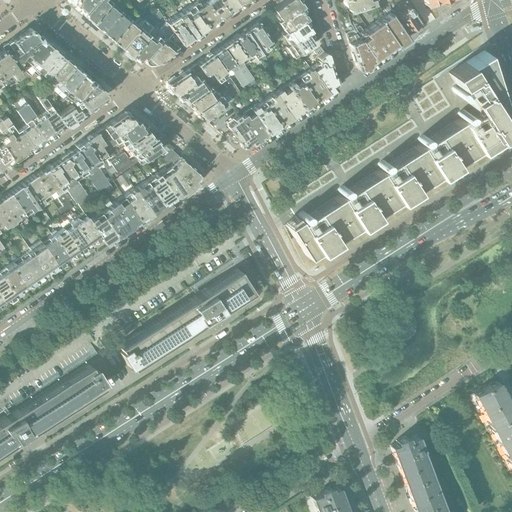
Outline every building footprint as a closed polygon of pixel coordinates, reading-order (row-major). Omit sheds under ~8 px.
[(74,0),(74,5),(82,12),(92,0),(74,0)] [(82,15),(90,22),(109,1),(109,0),(92,0),(82,12),(84,13),(82,15)] [(100,31),(118,10),(118,9),(125,0),(109,0),(109,1),(90,22),(100,31)] [(207,26),(217,19),(203,0),(195,0),(196,2),(192,5),(207,26)] [(227,12),(218,0),(203,0),(217,19),(222,16),(225,14),(227,12)] [(218,0),(227,12),(237,5),(233,0),(218,0)] [(281,20),(301,6),(298,2),(299,0),(286,0),(273,10),(280,20),(281,20)] [(343,0),(342,0),(344,6),(347,8),(348,8),(349,12),(374,4),(372,0),(343,0)] [(408,39),(404,34),(394,19),(392,16),(390,12),(386,0),(385,0),(378,2),(376,3),(379,11),(383,9),(387,14),(377,21),(394,45),(396,47),(408,39)] [(207,26),(192,5),(191,3),(175,15),(183,25),(189,21),(197,33),(207,26)] [(277,22),(284,32),(304,19),(305,18),(303,14),(303,11),(301,6),(281,20),(280,20),(277,22)] [(394,19),(404,34),(420,23),(409,8),(409,7),(406,7),(404,8),(404,10),(404,11),(397,16),(398,17),(394,19)] [(110,39),(127,18),(118,10),(100,31),(110,39)] [(128,55),(129,55),(154,24),(157,21),(149,14),(148,15),(147,14),(137,25),(119,47),(128,55)] [(175,15),(165,22),(171,30),(180,44),(197,33),(189,21),(183,25),(175,15)] [(159,39),(142,59),(142,61),(144,63),(146,64),(148,64),(149,64),(150,64),(151,63),(152,63),(153,63),(154,62),(155,61),(156,61),(176,47),(166,38),(165,35),(171,30),(165,22),(161,16),(157,21),(154,24),(164,33),(159,39)] [(119,47),(137,25),(127,18),(110,39),(119,47)] [(256,21),(263,32),(272,25),(270,22),(267,25),(266,23),(267,22),(264,19),(263,20),(261,18),(256,21)] [(304,34),(309,31),(309,30),(307,27),(307,23),(304,19),(284,32),(280,34),(288,44),(288,45),(304,34)] [(270,42),(271,42),(269,39),(263,32),(256,21),(244,29),(252,41),(249,43),(256,54),(272,43),(270,42)] [(394,45),(377,21),(366,28),(383,52),(386,53),(390,50),(391,47),(394,45)] [(154,24),(129,55),(138,63),(142,59),(159,39),(164,33),(154,24)] [(383,52),(366,28),(361,32),(357,26),(350,31),(372,60),(375,61),(379,58),(380,55),(383,52)] [(21,74),(29,65),(48,44),(38,35),(37,36),(34,33),(31,29),(26,29),(1,47),(2,48),(19,73),(21,74)] [(246,61),(256,54),(249,43),(252,41),(244,29),(231,39),(246,60),(246,61)] [(171,30),(165,35),(166,38),(176,47),(177,46),(180,44),(171,30)] [(288,45),(288,44),(284,47),(292,58),(304,50),(313,43),(311,39),(311,35),(309,31),(304,34),(288,45)] [(368,62),(372,60),(350,31),(345,34),(356,69),(359,70),(360,69),(361,70),(366,67),(367,66),(368,63),(368,62)] [(269,39),(271,42),(279,36),(277,33),(269,39)] [(241,63),(246,60),(231,39),(221,45),(247,83),(253,79),(241,63)] [(52,68),(62,56),(48,44),(29,65),(40,75),(48,65),(52,68)] [(241,87),(247,83),(221,45),(211,53),(225,74),(230,71),(241,87)] [(19,73),(2,48),(0,49),(0,84),(1,85),(19,73)] [(325,92),(324,92),(326,95),(332,90),(333,87),(333,86),(335,84),(325,53),(323,52),(321,50),(320,52),(318,49),(314,52),(319,58),(318,59),(316,64),(317,66),(310,70),(325,92)] [(456,94),(457,94),(458,94),(458,93),(459,92),(459,91),(458,90),(459,90),(466,101),(468,99),(474,109),(464,115),(464,114),(465,114),(465,113),(465,112),(465,111),(464,110),(463,110),(462,110),(461,111),(460,111),(459,112),(458,113),(458,114),(458,115),(458,116),(459,116),(459,117),(460,117),(461,116),(462,117),(425,141),(424,140),(425,140),(425,139),(425,138),(425,137),(424,136),(423,136),(422,136),(421,136),(420,137),(419,137),(418,138),(418,139),(418,140),(418,141),(419,142),(420,142),(421,142),(422,142),(385,166),(384,165),(385,165),(385,164),(386,163),(386,162),(385,162),(385,161),(384,161),(383,161),(382,161),(381,161),(380,162),(379,162),(379,163),(378,164),(378,165),(378,166),(378,167),(379,167),(380,167),(381,167),(382,167),(382,168),(345,191),(344,191),(345,190),(346,189),(345,188),(345,187),(344,187),(343,186),(342,187),(341,187),(340,187),(339,188),(339,189),(338,189),(338,190),(338,191),(338,192),(339,193),(340,193),(341,193),(342,193),(315,210),(305,217),(304,216),(305,216),(305,215),(305,214),(305,213),(305,212),(304,212),(303,212),(302,212),(301,212),(300,213),(299,213),(298,214),(298,215),(298,216),(298,217),(298,218),(299,218),(300,218),(301,218),(302,218),(302,219),(298,221),(296,218),(285,225),(305,257),(316,250),(317,252),(335,240),(334,239),(356,225),(357,226),(375,215),(374,213),(396,199),(397,201),(415,189),(414,188),(436,174),(437,175),(455,164),(454,162),(476,148),(477,150),(495,139),(494,137),(506,129),(495,111),(501,107),(498,99),(483,50),(448,73),(454,84),(455,83),(457,87),(457,88),(456,87),(455,87),(454,87),(453,87),(452,88),(452,89),(452,90),(452,91),(453,92),(454,93),(455,94),(456,94)] [(211,53),(195,63),(203,74),(207,71),(214,80),(215,81),(225,74),(211,53)] [(40,75),(53,86),(72,65),(62,56),(52,68),(48,65),(40,75)] [(270,72),(283,64),(280,61),(280,60),(268,68),(270,72)] [(173,94),(174,93),(198,77),(203,74),(195,63),(167,83),(167,89),(173,94)] [(321,95),(324,92),(325,92),(310,70),(309,69),(306,64),(301,67),(305,72),(298,77),(313,100),(313,101),(317,101),(321,98),(321,95)] [(59,90),(63,94),(81,73),(72,65),(53,86),(51,88),(50,88),(47,93),(42,95),(52,110),(57,106),(52,98),(59,90)] [(184,101),(205,87),(214,80),(207,71),(203,74),(198,77),(174,93),(177,97),(179,96),(183,102),(184,101)] [(73,104),(97,86),(81,73),(63,94),(73,103),(73,104)] [(313,100),(298,77),(297,76),(285,84),(302,108),(313,100)] [(193,111),(194,110),(233,84),(228,78),(218,84),(215,81),(214,80),(205,87),(184,101),(188,106),(190,107),(193,111)] [(233,84),(194,110),(197,114),(202,119),(227,102),(239,94),(240,94),(233,84)] [(302,108),(285,84),(263,99),(281,125),(285,123),(286,119),(294,114),(297,114),(301,112),(302,109),(302,108)] [(52,110),(62,126),(103,98),(103,92),(97,86),(73,104),(75,106),(72,108),(69,104),(60,110),(57,106),(52,110)] [(52,133),(62,126),(52,110),(42,95),(40,92),(34,96),(45,111),(40,114),(52,133)] [(52,133),(40,114),(35,117),(25,102),(25,103),(21,97),(15,101),(42,140),(52,133)] [(278,125),(281,125),(263,99),(250,108),(266,133),(278,125)] [(42,140),(15,101),(13,102),(16,108),(14,109),(25,125),(20,128),(32,146),(42,140)] [(266,133),(250,108),(248,106),(241,111),(242,113),(238,116),(236,114),(235,114),(254,141),(258,138),(258,139),(262,139),(266,136),(266,133)] [(122,113),(94,133),(101,144),(133,121),(128,114),(122,113)] [(250,144),(254,141),(235,114),(230,118),(232,121),(226,125),(229,130),(228,131),(229,131),(225,134),(226,140),(231,143),(236,140),(239,144),(243,145),(248,142),(250,144)] [(32,146),(20,128),(15,131),(5,116),(0,120),(22,153),(32,146)] [(0,142),(12,160),(22,153),(0,120),(0,119),(0,132),(3,136),(0,137),(0,142)] [(99,161),(144,129),(140,124),(139,123),(137,123),(135,119),(133,121),(101,144),(92,151),(96,156),(99,161)] [(106,170),(153,138),(147,130),(145,129),(144,129),(99,161),(100,162),(106,170)] [(85,141),(92,151),(101,144),(94,133),(84,140),(85,141)] [(138,164),(154,153),(165,145),(159,140),(159,141),(155,140),(153,137),(153,138),(106,170),(110,175),(115,171),(115,172),(134,159),(138,164)] [(100,162),(99,161),(96,156),(92,151),(85,141),(85,142),(83,141),(80,143),(79,145),(75,148),(103,188),(104,187),(109,184),(96,165),(100,162)] [(12,160),(0,142),(0,168),(6,164),(12,160)] [(177,156),(165,145),(154,153),(159,159),(161,158),(168,166),(177,156)] [(93,195),(103,188),(75,148),(71,151),(69,150),(64,154),(80,176),(84,173),(95,189),(91,192),(93,195)] [(75,179),(80,176),(64,154),(59,157),(59,159),(54,162),(82,202),(93,195),(91,192),(86,195),(75,179)] [(168,166),(189,189),(198,178),(198,174),(180,158),(177,156),(168,166)] [(78,205),(82,202),(54,162),(51,165),(49,164),(46,166),(45,169),(59,190),(64,187),(75,204),(76,203),(78,205)] [(181,194),(189,189),(168,166),(164,168),(164,167),(156,173),(173,197),(176,198),(181,194)] [(65,211),(68,209),(71,207),(67,202),(59,190),(45,169),(41,171),(40,170),(33,175),(49,197),(53,194),(62,206),(57,210),(60,214),(62,213),(65,211)] [(128,170),(123,173),(127,179),(132,176),(128,170)] [(127,179),(123,173),(117,177),(124,188),(130,184),(127,179)] [(169,200),(173,197),(156,173),(145,180),(162,205),(164,206),(168,203),(169,200)] [(39,204),(49,197),(33,175),(27,179),(18,185),(26,196),(30,194),(37,205),(42,212),(43,211),(39,204)] [(162,205),(145,180),(134,188),(150,213),(154,210),(157,211),(161,208),(162,205)] [(23,215),(37,205),(30,194),(26,196),(18,185),(8,192),(22,213),(23,215)] [(150,213),(134,188),(122,196),(139,221),(142,221),(146,219),(146,216),(146,215),(150,213)] [(22,213),(8,192),(0,197),(0,213),(1,214),(6,211),(13,220),(22,213)] [(138,224),(139,221),(122,196),(110,205),(127,228),(131,226),(134,227),(138,224)] [(278,216),(294,206),(289,198),(274,207),(278,216)] [(123,231),(127,228),(110,205),(100,212),(116,237),(119,237),(123,234),(123,231)] [(102,240),(88,220),(85,215),(83,212),(76,217),(73,213),(72,214),(68,209),(65,211),(88,244),(92,241),(94,244),(96,244),(101,240),(102,240)] [(17,227),(13,220),(6,211),(1,214),(0,213),(0,229),(7,224),(8,225),(12,222),(15,228),(17,227)] [(85,247),(88,244),(65,211),(62,213),(69,223),(61,228),(80,255),(86,251),(86,249),(85,247)] [(116,237),(100,212),(88,220),(102,240),(101,240),(104,244),(108,241),(108,242),(111,242),(115,240),(116,237)] [(80,255),(61,228),(51,235),(67,259),(71,256),(72,258),(74,259),(80,255)] [(29,243),(21,232),(18,234),(26,245),(29,243)] [(67,259),(51,235),(40,242),(59,269),(65,266),(65,264),(63,261),(67,259)] [(59,269),(40,242),(39,240),(27,248),(29,250),(46,273),(49,271),(51,273),(53,274),(59,269)] [(42,276),(46,273),(29,250),(18,257),(37,284),(43,280),(43,278),(42,276)] [(37,284),(18,257),(8,264),(24,288),(28,286),(29,288),(31,288),(37,284)] [(20,291),(24,288),(8,264),(0,269),(0,276),(16,299),(22,295),(22,293),(20,291)] [(204,319),(208,317),(209,317),(210,318),(211,318),(212,318),(213,317),(213,315),(212,314),(216,312),(217,313),(226,307),(247,293),(251,291),(237,269),(117,346),(119,349),(117,351),(126,365),(128,364),(131,368),(205,320),(204,319)] [(16,299),(0,276),(0,298),(3,303),(7,300),(8,303),(10,303),(16,299)] [(33,430),(97,389),(102,386),(99,382),(101,381),(92,367),(90,368),(88,364),(13,411),(8,414),(7,412),(6,412),(4,413),(6,416),(0,419),(0,450),(14,442),(17,445),(31,437),(28,433),(33,430)] [(511,414),(511,412),(506,400),(496,381),(493,382),(488,384),(488,385),(480,390),(479,389),(474,391),(474,392),(472,394),(479,407),(481,406),(484,412),(483,413),(486,420),(485,422),(489,426),(511,414)] [(511,456),(511,414),(489,426),(490,428),(489,429),(493,433),(496,440),(498,439),(502,445),(500,446),(503,453),(502,454),(506,458),(507,459),(511,456)] [(420,448),(415,436),(410,438),(415,450),(420,448)] [(435,489),(420,448),(415,450),(410,438),(406,440),(405,437),(395,441),(396,443),(389,446),(392,452),(393,452),(398,464),(396,465),(402,479),(403,479),(408,491),(406,492),(409,499),(435,489)] [(345,511),(344,506),(342,507),(338,495),(339,494),(337,488),(330,490),(329,487),(318,491),(320,494),(315,496),(320,508),(315,510),(315,511),(345,511)] [(444,511),(435,489),(409,499),(412,506),(413,506),(415,511),(444,511)] [(320,508),(315,496),(310,497),(315,510),(320,508)]
